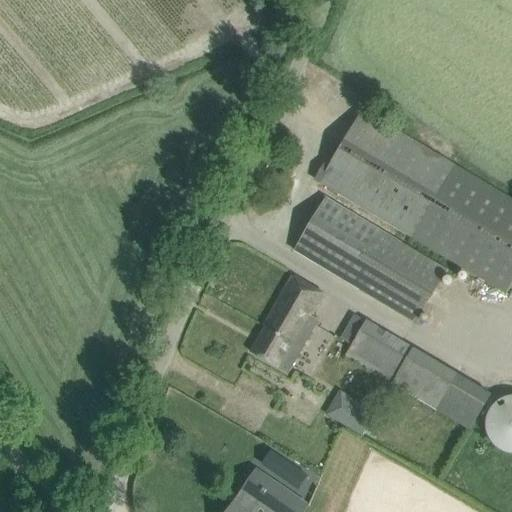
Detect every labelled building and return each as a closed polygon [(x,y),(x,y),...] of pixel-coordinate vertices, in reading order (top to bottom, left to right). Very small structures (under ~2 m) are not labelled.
[(320,183),(337,193),(506,294),(511,285),(511,200),(363,111),(320,183)] [(291,251),(414,323),(445,272),(322,199),(291,251)] [(308,321),(324,294),(293,276),(264,326),(266,327),(251,353),(285,373),(314,324),(308,321)] [(344,360),(392,387),(414,348),(367,320),(365,322),(354,316),(340,340),(352,346),(344,360)] [(486,429),(487,434),(489,438),(490,441),(494,445),(497,448),(499,450),(504,452),(508,454),(511,454),(511,396),(507,397),(502,399),(497,402),(494,405),(490,410),(488,414),(486,419),(486,425),(486,429)] [(331,418),(362,436),(376,413),(356,401),(348,414),(337,408),(331,418)] [(284,459),(274,473),(298,489),(307,476),(284,459)] [(244,511),(233,504),(228,511),(303,511),(308,506),(271,481),(249,511),(244,511)]
